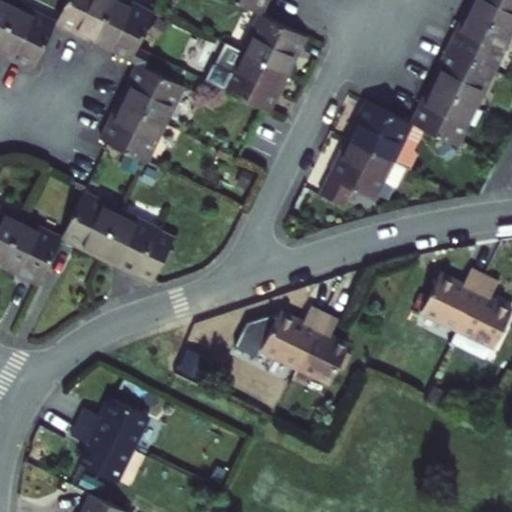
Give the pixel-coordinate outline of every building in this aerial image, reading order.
[(0,0),(0,32),(16,0),(0,0)] [(40,9),(22,0),(16,0),(0,32),(0,38),(20,49),(18,53),(26,56),(33,60),(56,15),(57,12),(42,5),(40,9)] [(95,29),(109,0),(63,0),(57,12),(56,15),(71,22),(73,18),(84,24),(95,29)] [(137,0),(137,1),(135,0),(109,0),(95,29),(107,35),(118,40),(116,44),(136,54),(143,41),(137,38),(154,4),(146,0),(137,0)] [(511,0),(468,0),(466,5),(506,25),(511,12),(511,0)] [(495,47),(506,25),(466,5),(460,16),(455,27),(451,25),(444,39),(492,63),(499,49),(495,47)] [(256,23),(245,45),(285,65),(290,54),(296,42),(300,44),(307,29),(261,6),(260,6),(252,21),(256,23)] [(485,77),(492,63),(444,39),(437,53),(441,55),(435,67),(430,78),(470,98),(481,75),(485,77)] [(285,65),(245,45),(234,68),(230,66),(222,81),(270,104),(274,97),(278,89),(274,87),(285,65)] [(122,94),(162,113),(172,91),(177,93),(184,78),(136,54),(129,69),(133,71),(127,82),(122,94)] [(458,120),(470,98),(430,78),(424,89),(419,101),(415,99),(407,113),(410,115),(428,124),(455,137),(462,122),(458,120)] [(348,131),(388,151),(399,127),(403,129),(410,115),(407,113),(362,91),(355,106),(359,108),(353,120),(348,131)] [(162,113),(122,94),(111,116),(107,114),(103,122),(99,129),(147,153),(155,137),(150,135),(162,113)] [(428,124),(410,115),(403,129),(399,127),(388,151),(401,157),(405,159),(412,145),(419,143),(428,124)] [(376,174),(388,151),(348,131),(337,154),(333,152),(325,168),(317,184),(341,196),(350,178),(373,190),(380,176),(376,174)] [(401,157),(388,151),(376,174),(380,176),(390,180),(401,157)] [(98,188),(83,181),(61,227),(60,229),(75,236),(77,232),(88,237),(99,243),(119,203),(96,192),(98,188)] [(0,250),(2,252),(21,212),(0,201),(0,198),(1,197),(0,196),(0,250)] [(143,215),(119,203),(99,243),(122,254),(120,258),(127,262),(135,265),(150,272),(172,226),(158,219),(158,218),(145,211),(143,215)] [(44,223),(21,212),(2,252),(24,263),(22,267),(30,271),(37,274),(60,229),(61,227),(46,219),(44,223)] [(455,323),(482,268),(475,265),(468,262),(460,279),(437,268),(419,305),(455,323)] [(496,275),(482,268),(455,323),(491,341),(510,304),(487,293),(496,275)] [(296,360),(323,305),(316,302),(309,299),(301,316),(278,305),(260,342),(296,360)] [(330,309),(323,305),(296,360),(328,376),(347,339),(328,329),(336,312),(330,309)] [(104,407),(87,398),(83,405),(80,412),(134,439),(150,406),(113,388),(104,407)] [(134,439),(80,412),(77,418),(73,425),(91,434),(81,453),(118,471),(134,439)] [(101,511),(83,503),(78,511),(101,511)]
